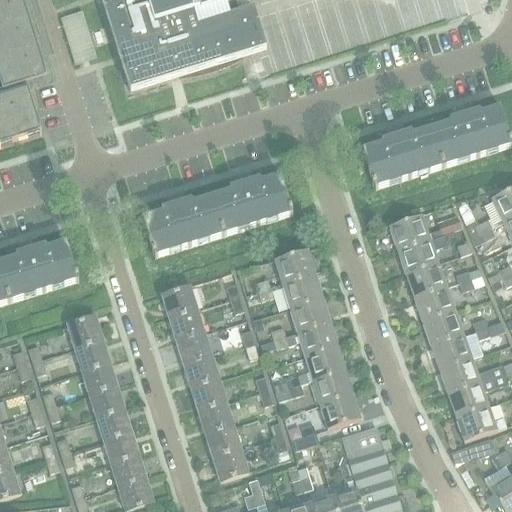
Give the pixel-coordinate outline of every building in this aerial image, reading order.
[(3,0),(0,1),(0,86),(2,93),(52,78),(27,0),(3,0)] [(237,7),(246,4),(245,1),(248,0),(100,0),(130,94),(179,79),(180,81),(186,80),(192,79),(198,78),(204,76),(210,75),(216,73),(222,71),(228,68),(233,66),(242,61),(241,60),(266,52),(253,12),(238,17),(237,7)] [(82,64),(88,62),(95,60),(81,14),(60,20),(75,66),(82,64)] [(0,147),(41,135),(27,90),(0,98),(0,147)] [(461,122),(432,131),(444,170),(511,149),(511,146),(501,109),(471,119),(470,115),(459,118),(461,122)] [(392,143),(363,152),(375,192),(444,170),(432,131),(403,140),(402,136),(391,139),(392,143)] [(239,190),(211,199),(223,239),(292,218),(279,178),(250,187),(249,183),(238,186),(239,190)] [(465,227),(471,241),(492,231),(502,226),(511,220),(511,192),(490,203),(497,217),(476,228),(474,223),(465,227)] [(171,211),(142,220),(154,260),(223,239),(211,199),(182,208),(181,204),(170,207),(171,211)] [(388,230),(396,255),(430,243),(443,238),(462,232),(457,218),(437,225),(439,232),(428,236),(422,218),(388,230)] [(511,220),(502,226),(511,247),(511,220)] [(492,231),(471,241),(474,249),(495,239),(492,231)] [(430,243),(396,255),(405,279),(439,266),(434,253),(447,249),(443,238),(430,243)] [(20,259),(0,265),(0,276),(9,306),(78,284),(66,245),(43,252),(36,254),(35,250),(25,253),(26,257),(20,259)] [(273,263),(281,288),(315,278),(307,253),(273,263)] [(439,266),(405,279),(413,302),(447,290),(439,266)] [(502,281),(502,282),(511,277),(511,272),(509,267),(498,273),(499,275),(487,280),(490,287),(502,281)] [(455,278),(458,287),(471,283),(467,274),(455,278)] [(0,308),(9,306),(0,276),(0,308)] [(511,277),(502,282),(506,290),(511,286),(511,277)] [(315,278),(281,288),(289,312),(323,302),(315,278)] [(471,283),(458,287),(461,294),(473,290),(471,283)] [(255,287),(257,296),(269,292),(267,284),(255,287)] [(225,289),(230,303),(239,300),(235,286),(225,289)] [(161,299),(168,323),(197,314),(189,290),(161,299)] [(447,290),(413,302),(422,327),(456,315),(447,290)] [(269,292),(257,296),(260,303),(272,300),(269,292)] [(239,300),(230,303),(234,317),(244,314),(239,300)] [(270,335),(273,344),(296,337),(330,326),(323,302),(289,312),(296,336),(284,340),(282,332),(270,335)] [(197,314),(168,323),(176,345),(204,337),(197,314)] [(456,315),(422,327),(430,350),(464,339),(456,315)] [(260,319),(252,321),(255,332),(263,330),(260,319)] [(66,329),(74,352),(102,344),(95,320),(66,329)] [(472,326),(476,334),(488,330),(485,321),(472,326)] [(296,337),(273,344),(275,351),(287,348),(288,351),(299,347),(304,361),(338,350),(330,326),(296,337)] [(488,330),(476,334),(478,342),(491,337),(488,330)] [(240,336),(245,350),(254,347),(250,333),(240,336)] [(204,337),(176,345),(183,369),(211,360),(204,337)] [(464,339),(430,350),(438,374),(472,362),(464,339)] [(102,344),(74,352),(81,376),(110,367),(102,344)] [(254,347),(245,350),(249,363),(258,360),(254,347)] [(27,352),(32,366),(41,363),(37,349),(27,352)] [(308,376),(296,379),(299,388),(311,384),(345,374),(338,350),(304,361),(308,376)] [(12,357),(16,370),(26,367),(21,354),(12,357)] [(211,360),(183,369),(190,391),(218,382),(211,360)] [(472,362),(438,374),(447,397),(481,386),(505,378),(502,369),(478,377),(472,362)] [(41,363),(32,366),(36,379),(46,376),(41,363)] [(26,367),(16,370),(20,384),(30,381),(26,367)] [(110,367),(81,376),(89,399),(117,390),(110,367)] [(345,374),(311,384),(319,409),(353,398),(345,374)] [(481,386),(447,397),(455,421),(489,410),(484,394),(508,386),(505,378),(481,386)] [(254,382),(258,395),(268,392),(263,379),(254,382)] [(296,379),(285,383),(288,392),(299,388),(296,379)] [(218,382),(190,391),(197,414),(225,405),(218,382)] [(299,388),(288,392),(290,399),(301,395),(299,388)] [(117,390),(89,399),(96,422),(124,413),(117,390)] [(268,392),(258,395),(263,409),(272,406),(268,392)] [(42,398),(46,412),(56,409),(52,395),(42,398)] [(353,398),(319,409),(326,433),(360,422),(353,398)] [(26,403),(31,417),(41,414),(36,400),(26,403)] [(225,405),(197,414),(204,437),(232,428),(225,405)] [(56,409),(46,412),(50,426),(60,423),(56,409)] [(489,410),(455,421),(464,445),(498,433),(506,430),(503,420),(494,423),(489,410)] [(124,413),(96,422),(103,444),(131,436),(124,413)] [(41,414),(31,417),(35,430),(45,427),(41,414)] [(269,428),(273,441),(282,438),(278,425),(269,428)] [(287,433),(291,443),(294,453),(318,446),(312,426),(287,433)] [(232,428),(204,437),(212,460),(240,452),(232,428)] [(341,441),(356,491),(362,511),(400,511),(376,431),(341,441)] [(131,436),(103,444),(110,467),(138,458),(131,436)] [(282,438),(273,441),(278,455),(287,452),(282,438)] [(56,444),(61,458),(70,455),(66,441),(56,444)] [(496,455),(489,442),(465,450),(470,464),(496,455)] [(41,449),(45,463),(55,460),(51,446),(41,449)] [(5,450),(0,451),(0,476),(12,473),(5,450)] [(511,461),(506,451),(498,456),(505,467),(511,462),(511,461)] [(240,452),(212,460),(219,484),(247,475),(240,452)] [(70,455),(61,458),(65,472),(75,469),(70,455)] [(505,467),(498,456),(490,461),(497,472),(505,467)] [(347,493),(331,498),(335,511),(362,511),(356,491),(346,457),(337,460),(347,493)] [(138,458),(110,467),(118,490),(146,481),(138,458)] [(55,460),(45,463),(50,477),(59,474),(55,460)] [(306,469),(296,472),(303,494),(312,492),(306,469)] [(303,494),(296,472),(288,475),(295,497),(303,494)] [(12,473),(0,476),(0,503),(19,497),(12,473)] [(511,511),(511,478),(489,491),(502,511),(511,511)] [(146,481),(118,490),(123,511),(130,511),(153,505),(146,481)] [(257,481),(248,484),(252,497),(256,509),(265,506),(257,481)] [(71,491),(75,504),(85,501),(81,488),(71,491)] [(256,509),(252,497),(243,500),(247,511),(256,509)] [(335,511),(331,498),(307,506),(308,511),(335,511)] [(88,511),(85,501),(75,504),(77,511),(88,511)]
